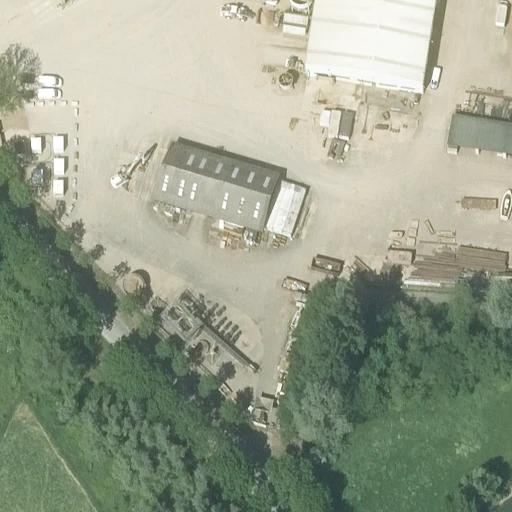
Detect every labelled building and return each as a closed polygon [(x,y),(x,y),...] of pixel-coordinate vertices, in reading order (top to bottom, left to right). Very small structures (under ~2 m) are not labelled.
[(318,0),(306,77),(425,95),(440,0),(318,0)] [(347,141),(352,117),(329,112),(324,136),(347,141)] [(511,124),(453,117),(449,150),(511,158),(511,124)] [(154,208),(264,240),(282,182),(173,149),(154,208)] [(89,255),(105,265),(114,251),(98,241),(89,255)]
